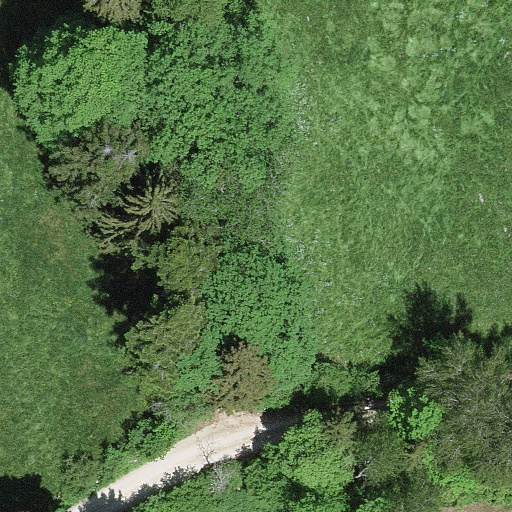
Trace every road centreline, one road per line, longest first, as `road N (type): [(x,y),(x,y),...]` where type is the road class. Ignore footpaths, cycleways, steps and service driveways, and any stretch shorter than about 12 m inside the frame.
road 1 (track): [(298,436),(134,0)]
road 2 (track): [(511,398),(241,447),(106,511)]
